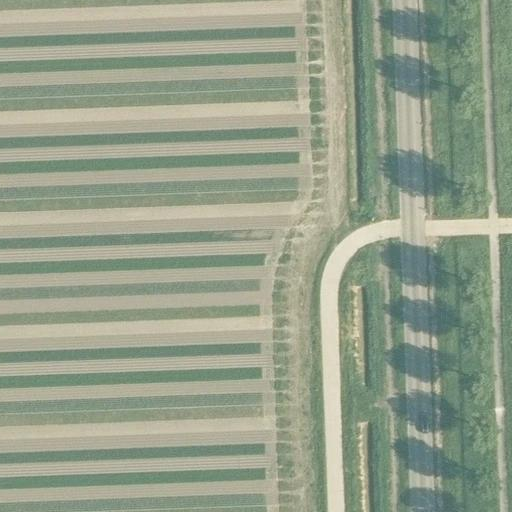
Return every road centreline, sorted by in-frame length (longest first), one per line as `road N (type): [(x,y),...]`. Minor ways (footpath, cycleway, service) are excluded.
road 1 (secondary): [(419,511),(401,0)]
road 2 (track): [(333,511),(330,267),(343,250),(383,232),(511,228)]
